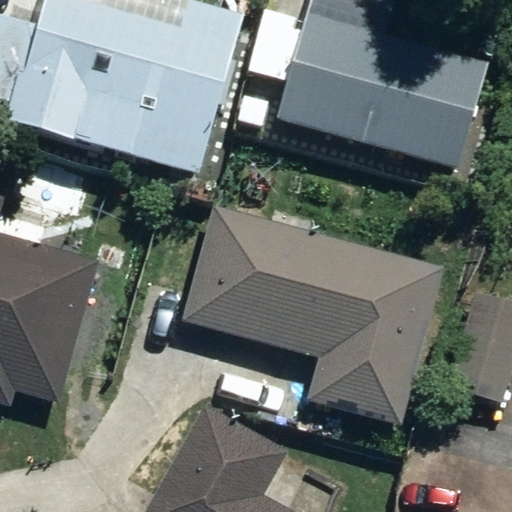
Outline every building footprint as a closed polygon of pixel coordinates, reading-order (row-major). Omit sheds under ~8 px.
[(135,167),(200,186),(245,27),(192,11),(183,45),(48,7),(40,38),(0,26),(0,112),(12,116),(8,131),(76,149),(90,102),(148,118),(135,167)] [(489,78),(310,26),(279,128),(459,181),(489,78)] [(0,209),(0,398),(59,416),(100,273),(0,245),(0,225),(5,210),(0,209)] [(444,280),(216,217),(186,329),(323,367),(310,411),(401,436),(444,280)] [(450,397),(507,413),(511,395),(511,309),(477,300),(450,397)] [(207,418),(152,511),(270,511),(263,508),(289,464),(207,418)]
